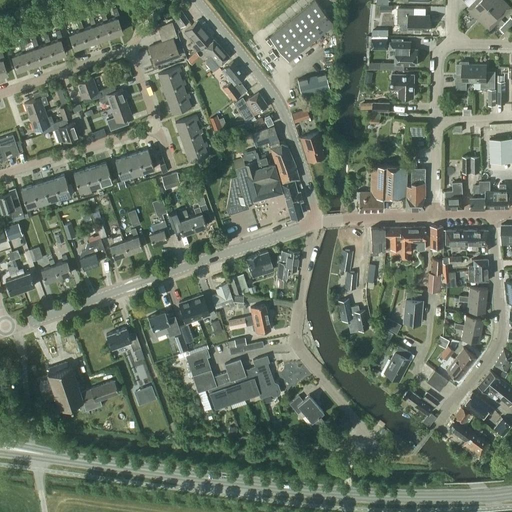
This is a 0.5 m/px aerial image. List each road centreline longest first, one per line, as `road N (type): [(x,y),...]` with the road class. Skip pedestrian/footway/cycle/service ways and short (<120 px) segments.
road 1 (primary): [(447,497),(309,491),(35,453)]
road 2 (tertiary): [(7,328),(312,221)]
road 3 (tertiary): [(312,221),(310,192),(276,100),(197,0)]
road 4 (residential): [(312,221),(294,343),(357,429),(353,450)]
road 5 (residential): [(440,415),(495,345),(492,213)]
road 6 (residential): [(0,176),(155,127)]
road 7 (residential): [(0,95),(129,50)]
